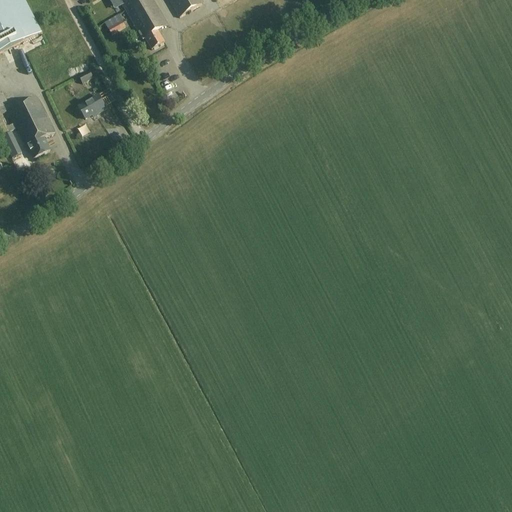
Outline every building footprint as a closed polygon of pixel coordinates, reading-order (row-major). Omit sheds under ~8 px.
[(0,0),(0,54),(40,34),(22,0),(0,0)] [(119,0),(144,42),(146,41),(152,51),(165,44),(158,32),(168,27),(152,0),(119,0)] [(167,0),(179,20),(204,5),(201,0),(167,0)] [(103,20),(117,14),(111,2),(98,8),(103,20)] [(9,57),(12,65),(30,57),(27,49),(9,57)] [(78,78),(82,85),(93,79),(89,72),(78,78)] [(16,109),(14,103),(8,106),(3,95),(0,96),(0,136),(16,130),(28,154),(30,153),(34,160),(50,152),(44,140),(55,135),(37,99),(16,109)] [(98,113),(99,115),(106,110),(99,97),(79,108),(86,120),(98,113)]
